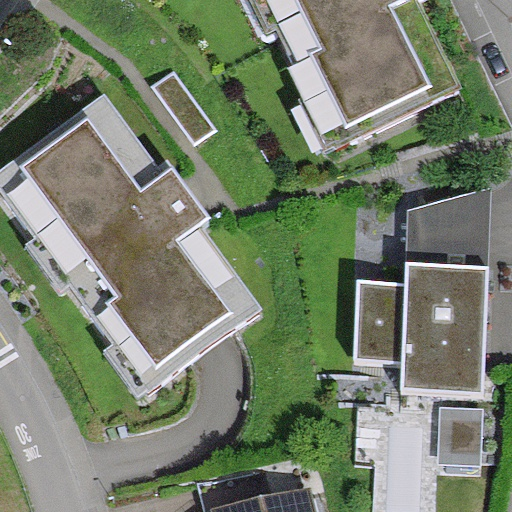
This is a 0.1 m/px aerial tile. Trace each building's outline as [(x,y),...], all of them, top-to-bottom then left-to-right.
[(260,0),(297,73),(287,78),(326,161),(460,92),(417,4),(424,0),(260,0)] [(176,76),(154,91),(196,148),(217,132),(176,76)] [(167,187),(105,102),(0,179),(0,196),(36,247),(28,251),(62,298),(71,291),(114,351),(106,355),(139,403),(147,397),(151,401),(263,316),(204,236),(212,231),(195,207),(175,181),(167,187)] [(409,216),(406,272),(459,274),(489,275),(493,192),(409,216)] [(459,274),(406,272),(406,289),(360,287),(356,366),(405,368),(404,397),(484,400),(489,275),(459,274)] [(492,470),(495,408),(453,406),(449,468),(492,470)] [(268,471),(198,489),(204,511),(232,511),(276,501),(268,471)] [(317,511),(312,493),(290,498),(276,501),(232,511),(317,511)]
